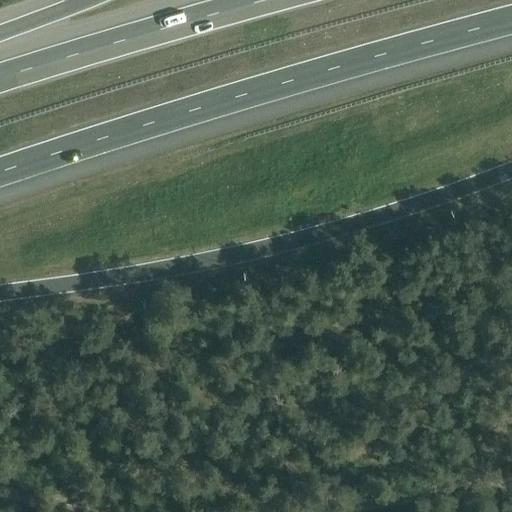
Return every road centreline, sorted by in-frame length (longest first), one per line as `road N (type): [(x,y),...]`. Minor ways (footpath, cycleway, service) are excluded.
road 1 (motorway): [(0,172),(511,19)]
road 2 (motorway): [(0,291),(270,248),(511,170)]
road 3 (motorway): [(263,0),(0,78)]
road 4 (track): [(511,484),(447,484),(390,503),(309,511)]
